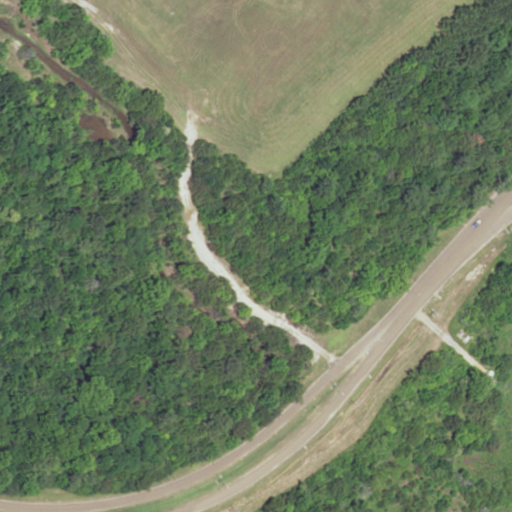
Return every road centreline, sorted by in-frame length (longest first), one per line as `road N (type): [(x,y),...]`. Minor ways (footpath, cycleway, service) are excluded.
road 1 (residential): [(407,302),(278,418),(181,479),(68,505),(0,500)]
road 2 (residential): [(173,511),(229,487),(297,440),(407,302)]
road 3 (residential): [(407,302),(511,188)]
